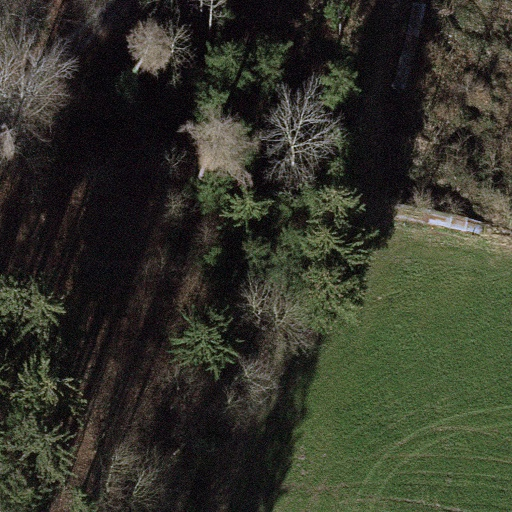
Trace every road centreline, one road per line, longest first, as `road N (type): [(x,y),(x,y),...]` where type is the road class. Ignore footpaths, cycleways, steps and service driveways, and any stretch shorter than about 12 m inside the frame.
road 1 (track): [(131,0),(0,131)]
road 2 (track): [(369,0),(350,170)]
